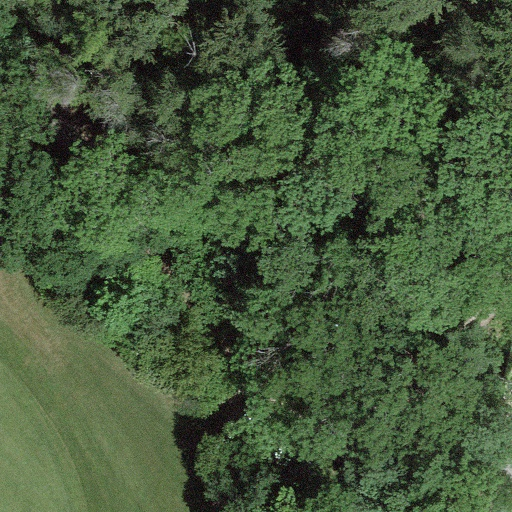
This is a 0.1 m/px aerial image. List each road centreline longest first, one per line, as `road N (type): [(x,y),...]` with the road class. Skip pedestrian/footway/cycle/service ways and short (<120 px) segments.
road 1 (track): [(0,67),(47,109),(400,511)]
road 2 (track): [(511,282),(362,467)]
